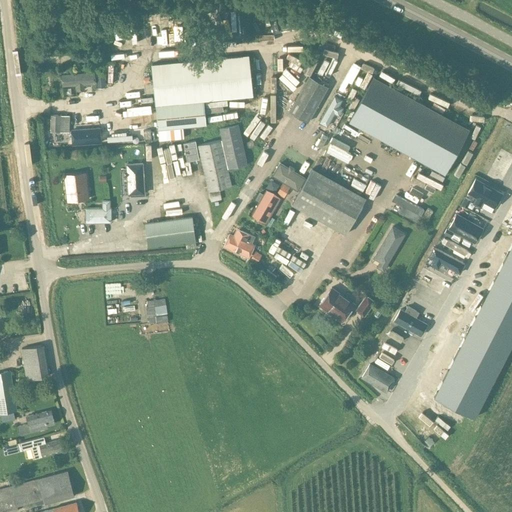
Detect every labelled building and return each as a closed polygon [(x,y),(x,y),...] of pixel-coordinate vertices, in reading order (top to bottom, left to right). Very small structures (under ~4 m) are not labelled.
[(170,39),(170,24),(160,24),(159,39),(170,39)] [(152,64),(159,140),(184,138),(183,127),(206,125),(204,100),(253,96),(249,55),(152,64)] [(291,84),(297,74),(283,65),(277,75),(291,84)] [(94,71),(60,74),(61,86),(75,85),(75,90),(84,90),(83,84),(95,83),(94,71)] [(104,72),(95,73),(97,88),(105,87),(104,72)] [(309,75),(289,112),(308,122),(328,86),(309,75)] [(469,129),(373,77),(349,122),(445,174),(469,129)] [(335,96),(320,122),(327,126),(335,113),(338,115),(342,108),(339,106),(342,100),(335,96)] [(511,97),(510,96),(477,157),(509,175),(511,169),(511,97)] [(220,100),(221,111),(244,110),(244,100),(220,100)] [(433,103),(431,108),(443,112),(444,107),(433,103)] [(51,115),(50,132),(69,132),(70,116),(51,115)] [(342,120),(335,129),(348,138),(354,128),(342,120)] [(248,164),(239,124),(219,128),(222,140),(198,145),(208,191),(232,186),(228,168),(248,164)] [(99,127),(70,129),(72,145),(101,143),(99,127)] [(107,142),(132,140),(131,131),(106,133),(107,142)] [(322,134),(316,144),(322,147),(327,137),(322,134)] [(291,150),(286,158),(308,172),(313,163),(291,150)] [(477,157),(459,189),(492,208),(509,175),(477,157)] [(288,166),(280,161),(272,175),(298,191),(306,177),(294,170),(295,167),(289,164),(288,166)] [(313,168),(299,192),(292,205),(346,234),(366,198),(313,168)] [(64,176),(67,201),(89,198),(86,173),(64,176)] [(363,191),(367,185),(354,178),(350,184),(363,191)] [(126,184),(126,198),(146,197),(145,183),(126,184)] [(284,197),(290,187),(282,183),(277,193),(284,197)] [(418,203),(423,193),(412,186),(406,197),(418,203)] [(492,208),(459,189),(442,219),(476,238),(492,208)] [(260,201),(252,215),(266,223),(280,198),(266,190),(264,195),(260,193),(257,199),(260,201)] [(395,193),(392,199),(403,205),(399,212),(417,222),(424,209),(395,193)] [(85,207),(85,222),(110,222),(110,200),(102,200),(102,207),(85,207)] [(155,208),(157,217),(196,213),(195,202),(156,207),(155,208)] [(289,209),(282,222),(286,224),(293,211),(289,209)] [(193,216),(145,222),(148,247),(196,241),(193,216)] [(476,238),(442,219),(426,250),(459,270),(476,238)] [(299,239),(314,248),(323,230),(308,222),(299,239)] [(298,223),(293,232),(297,234),(302,225),(298,223)] [(379,261),(376,266),(384,271),(406,233),(392,225),(373,257),(379,261)] [(229,233),(223,246),(249,258),(255,244),(247,241),(250,234),(237,227),(233,234),(229,232),(229,233)] [(349,255),(353,258),(366,238),(361,235),(349,255)] [(275,262),(278,257),(272,254),(281,240),(274,236),(263,255),(275,262)] [(511,236),(432,394),(472,414),(511,335),(511,236)] [(459,270),(426,250),(409,281),(443,300),(459,270)] [(250,260),(256,264),(262,255),(256,251),(250,260)] [(268,258),(263,260),(267,268),(272,265),(268,258)] [(282,264),(274,274),(285,282),(293,271),(282,264)] [(443,300),(409,281),(391,311),(426,330),(443,300)] [(336,316),(337,314),(344,319),(354,304),(332,288),(320,305),(336,316)] [(366,294),(355,309),(364,316),(375,301),(366,294)] [(168,321),(165,298),(147,301),(148,306),(145,306),(147,320),(150,319),(150,323),(168,321)] [(426,330),(391,311),(373,342),(408,361),(426,330)] [(408,361),(373,342),(355,373),(390,393),(408,361)] [(49,376),(44,345),(21,348),(27,380),(49,376)] [(17,411),(11,370),(0,371),(0,413),(1,414),(2,422),(15,420),(13,412),(17,411)] [(51,411),(27,417),(29,423),(17,426),(20,435),(32,432),(47,428),(47,426),(54,424),(51,411)] [(422,439),(426,434),(416,424),(412,428),(422,439)] [(59,440),(46,443),(44,437),(20,443),(22,450),(31,448),(33,459),(62,451),(59,440)] [(5,455),(19,451),(16,442),(9,444),(9,445),(3,447),(5,455)] [(68,470),(39,478),(0,488),(0,511),(2,511),(1,511),(13,511),(18,511),(18,506),(36,501),(38,506),(74,496),(68,470)] [(78,511),(76,502),(54,508),(38,511),(78,511)]
